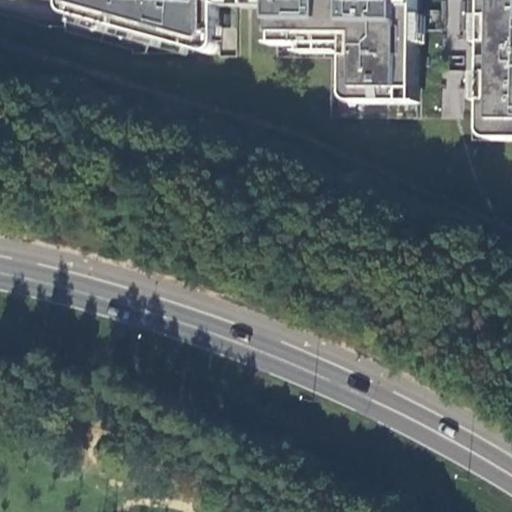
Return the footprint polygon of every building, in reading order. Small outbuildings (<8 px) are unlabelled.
[(63,0),(64,4),(64,7),(65,9),(66,10),(67,11),(206,51),(209,52),(211,52),(214,51),(216,49),(219,44),(219,5),(219,0),(63,0)] [(359,102),(417,103),(417,0),(276,0),(277,6),(276,44),(348,45),(347,85),(359,85),(359,102)] [(511,0),(502,0),(503,1),(485,0),(485,67),(484,122),(495,122),(495,139),(511,139),(511,0)] [(353,102),(359,102),(359,85),(347,85),(347,95),(348,98),(351,100),(353,102)] [(484,122),(484,132),(484,134),(485,136),(487,137),(488,138),(491,139),(495,139),(495,122),(484,122)]
